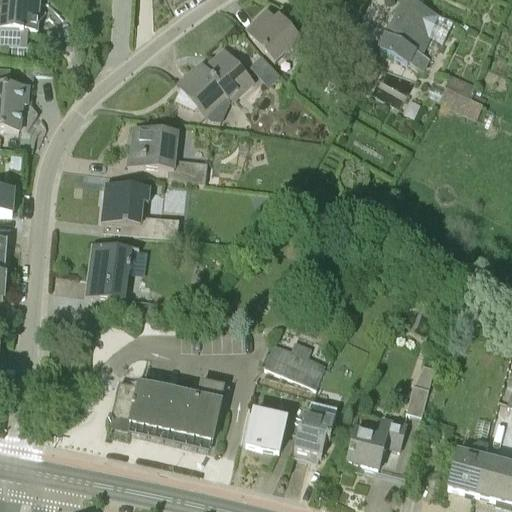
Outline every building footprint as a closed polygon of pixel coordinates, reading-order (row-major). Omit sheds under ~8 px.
[(168,0),(173,8),(189,0),(168,0)] [(36,39),(36,36),(38,18),(30,18),(31,5),(0,2),(0,49),(26,51),(27,38),(36,39)] [(438,19),(435,17),(404,3),(378,55),(419,73),(425,59),(421,57),(438,19)] [(266,18),(246,36),(274,68),(297,46),(278,23),(274,26),(266,18)] [(347,47),(346,47),(328,83),(355,98),(373,64),(360,57),(361,56),(346,48),(347,47)] [(202,69),(178,91),(204,121),(223,105),(227,110),(251,88),(225,56),(205,73),(202,69)] [(0,89),(8,91),(9,75),(0,74),(0,89)] [(473,96),(476,90),(451,79),(438,106),(477,123),(486,101),(473,96)] [(31,109),(32,93),(32,92),(8,91),(0,89),(0,133),(18,135),(20,109),(31,109)] [(166,185),(204,189),(206,168),(172,165),(175,138),(133,133),(130,156),(128,158),(126,171),(167,176),(166,185)] [(11,160),(10,171),(20,172),(21,161),(11,160)] [(105,189),(101,227),(131,230),(130,242),(173,247),(175,227),(147,223),(146,230),(138,229),(140,209),(147,210),(149,194),(105,189)] [(13,196),(12,196),(0,195),(0,219),(11,221),(13,196)] [(116,319),(148,323),(149,307),(123,304),(129,254),(92,250),(85,301),(117,305),(116,319)] [(68,345),(57,344),(56,362),(66,363),(68,345)] [(322,372),(306,364),(311,354),(294,347),(289,357),(274,349),(262,374),(311,396),(322,372)] [(420,422),(433,374),(423,371),(413,391),(405,418),(420,422)] [(71,394),(73,380),(61,379),(59,388),(70,389),(69,394),(71,394)] [(196,407),(138,395),(136,394),(137,393),(119,389),(112,420),(130,424),(129,428),(212,447),(224,393),(200,388),(196,407)] [(318,462),(321,463),(325,445),(330,446),(335,414),(308,410),(303,443),(296,441),(292,461),(317,467),(318,462)] [(245,451),(278,458),(286,429),(270,424),(269,429),(252,424),(245,451)] [(346,469),(377,477),(382,456),(396,459),(402,432),(380,427),(376,442),(352,438),(346,469)] [(467,458),(457,456),(447,494),(474,501),(484,463),(487,449),(478,446),(470,450),(467,458)] [(511,469),(484,463),(474,501),(496,506),(495,510),(503,511),(509,511),(510,510),(511,510),(511,469)]
